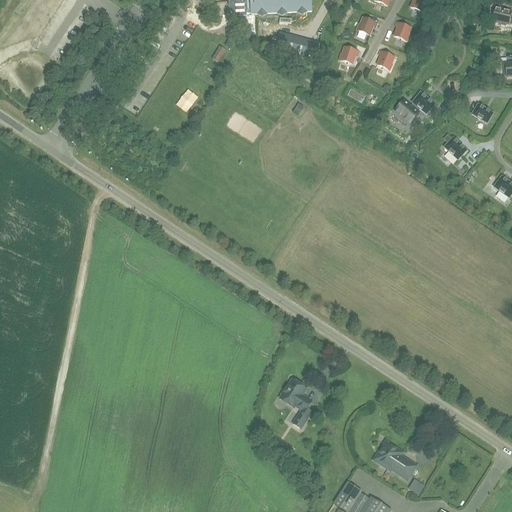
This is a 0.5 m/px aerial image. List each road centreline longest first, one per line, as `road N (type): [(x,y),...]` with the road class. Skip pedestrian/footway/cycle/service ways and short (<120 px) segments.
road 1 (unclassified): [(511,455),(54,152)]
road 2 (unclassified): [(54,152),(148,9)]
road 3 (unclassified): [(137,7),(44,146)]
